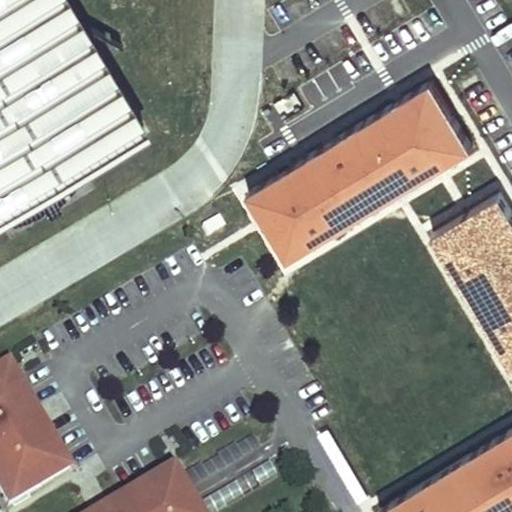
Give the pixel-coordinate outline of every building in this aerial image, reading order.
[(0,0),(0,217),(145,133),(66,0),(0,0)] [(290,254),(474,144),(435,79),(251,189),(290,254)] [(436,230),(511,356),(511,205),(503,190),(436,230)] [(69,470),(7,364),(0,368),(0,490),(9,506),(69,470)] [(511,511),(511,426),(380,505),(383,511),(511,511)] [(194,511),(170,471),(101,511),(194,511)]
